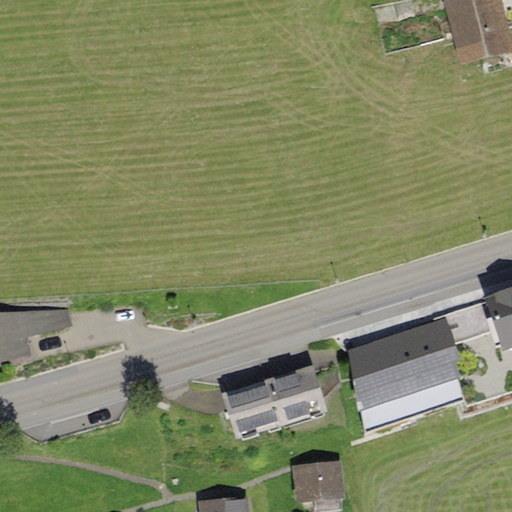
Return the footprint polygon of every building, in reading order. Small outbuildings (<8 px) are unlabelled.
[(511,56),(511,38),(503,0),(441,0),(457,69),(511,56)] [(511,299),(486,307),(495,337),(503,361),(511,357),(511,299)] [(495,337),(486,307),(485,304),(434,321),(435,327),(445,323),(452,351),(495,337)] [(0,316),(0,370),(33,362),(28,344),(74,329),(70,311),(0,316)] [(435,327),(350,358),(362,431),(463,396),(452,351),(445,323),(435,327)] [(310,359),(264,374),(278,419),(325,405),(310,359)] [(264,374),(217,389),(232,434),(278,419),(264,374)] [(344,465),(294,470),(297,508),(348,503),(344,465)]
